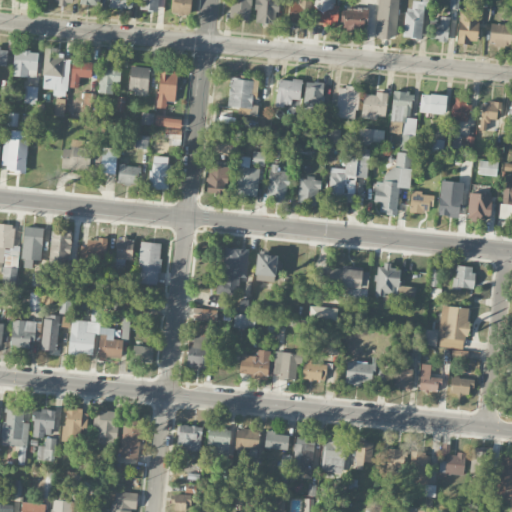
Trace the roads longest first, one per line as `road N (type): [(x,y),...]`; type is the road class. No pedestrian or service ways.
road 1 (residential): [(212,0),(156,511)]
road 2 (residential): [(511,74),(0,21)]
road 3 (tertiary): [(511,252),(0,200)]
road 4 (tertiary): [(0,377),(511,429)]
road 5 (residential): [(509,252),(490,427)]
